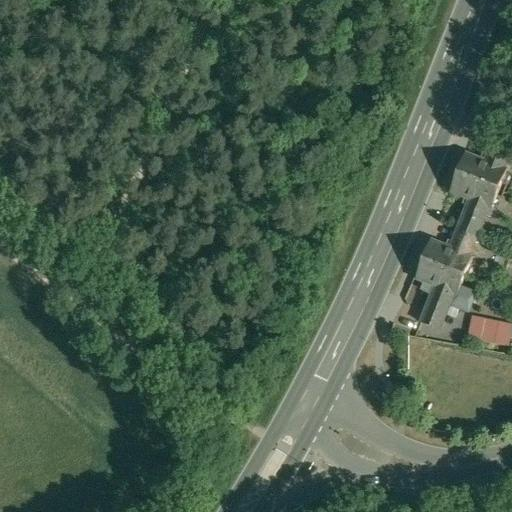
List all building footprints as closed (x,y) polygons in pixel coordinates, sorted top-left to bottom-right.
[(511,153),(493,146),(487,162),(468,155),(460,174),(502,190),(509,171),(507,170),(511,156),(511,153)] [(502,190),(460,174),(453,193),(472,201),(462,225),(482,233),(491,209),(494,210),(502,190)] [(482,233),(462,225),(453,249),(434,241),(426,261),(467,277),(475,258),(472,257),(482,233)] [(467,277),(426,261),(418,280),(437,288),(423,324),(443,332),(453,306),(471,313),(478,294),(463,288),(467,277)] [(511,343),(511,325),(488,320),(483,342),(511,348),(511,343)]
